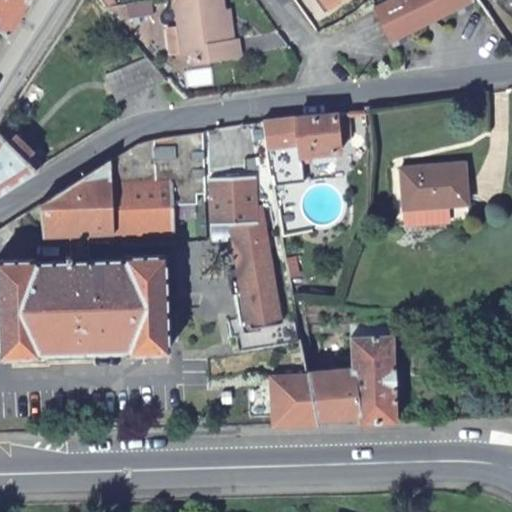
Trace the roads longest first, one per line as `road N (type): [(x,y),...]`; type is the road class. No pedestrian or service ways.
road 1 (residential): [(0,209),(151,120),(511,71)]
road 2 (secondary): [(511,467),(451,458),(0,469)]
